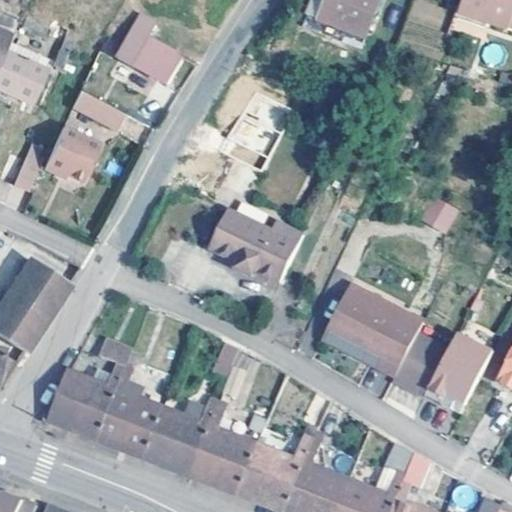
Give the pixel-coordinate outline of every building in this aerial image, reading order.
[(312,0),(309,10),(321,16),(327,0),(312,0)] [(327,0),(321,16),(367,35),(381,0),(327,0)] [(511,0),(470,0),(466,15),(509,30),(511,25),(511,20),(511,0)] [(188,50),(153,33),(160,18),(143,10),(122,52),(176,78),(188,50)] [(54,27),(28,16),(23,27),(49,38),(54,27)] [(473,33),(475,20),(454,16),(452,29),(473,33)] [(0,66),(11,42),(15,31),(0,24),(0,66)] [(78,28),(71,26),(69,32),(75,35),(78,28)] [(78,40),(69,36),(56,65),(66,69),(78,40)] [(11,42),(0,66),(0,88),(31,101),(46,67),(38,64),(41,55),(11,42)] [(50,58),(41,55),(38,64),(46,67),(50,58)] [(131,110),(85,86),(77,102),(123,126),(131,110)] [(67,122),(47,164),(63,171),(65,166),(72,169),(71,171),(86,178),(105,140),(67,122)] [(32,144),(26,158),(15,184),(30,192),(48,151),(32,144)] [(15,184),(26,158),(14,152),(2,178),(15,184)] [(72,169),(65,166),(63,171),(70,174),(71,171),(72,169)] [(276,237),(231,215),(212,254),(240,268),(257,277),(283,289),(306,241),(280,228),(276,237)] [(459,228),(435,215),(427,229),(451,242),(459,228)] [(451,242),(427,229),(424,235),(448,248),(451,242)] [(0,307),(0,336),(21,350),(26,354),(51,314),(70,285),(32,260),(0,307)] [(257,277),(240,268),(237,274),(254,282),(257,277)] [(350,301),(328,340),(381,369),(376,378),(394,389),(415,348),(423,335),(404,325),(402,330),(350,301)] [(328,340),(323,348),(376,378),(381,369),(328,340)] [(74,429),(99,439),(128,367),(133,352),(108,342),(103,359),(118,364),(115,374),(110,389),(93,383),(69,373),(67,376),(51,420),(74,429)] [(241,351),(228,345),(216,372),(229,378),(241,351)] [(437,419),(444,405),(463,415),(491,365),(457,347),(446,365),(421,410),(437,419)] [(421,410),(446,365),(415,348),(394,389),(391,393),(421,410)] [(26,354),(21,350),(13,362),(19,365),(26,354)] [(511,365),(499,391),(511,397),(511,365)] [(248,371),(236,366),(226,391),(239,396),(248,371)] [(123,448),(147,457),(165,410),(146,402),(127,395),(133,381),(137,371),(128,367),(99,439),(123,448)] [(115,374),(99,368),(93,383),(110,389),(115,374)] [(150,388),(133,381),(127,395),(146,402),(150,388)] [(186,418),(165,410),(147,457),(171,467),(193,475),(222,404),(213,400),(210,407),(204,425),(186,418)] [(210,407),(193,401),(186,418),(204,425),(210,407)] [(230,407),(222,404),(193,475),(217,485),(240,494),(258,446),(230,436),(221,432),(226,417),(230,407)] [(236,421),(226,417),(221,432),(230,436),(236,421)] [(258,446),(240,494),(265,503),(287,511),(315,440),(320,427),(310,424),(297,460),(258,446)] [(315,440),(287,511),(339,511),(351,482),(314,468),(323,444),(315,440)] [(351,482),(339,511),(393,511),(415,457),(416,455),(396,444),(377,492),(351,482)] [(415,457),(393,511),(428,511),(407,504),(414,486),(425,490),(433,464),(416,455),(415,457)] [(454,504),(471,505),(473,488),(456,486),(454,504)] [(0,511),(14,511),(19,502),(20,500),(0,493),(0,511)] [(39,511),(40,511),(19,502),(14,511),(39,511)] [(501,511),(500,511),(511,511),(511,506),(504,503),(501,511)]
